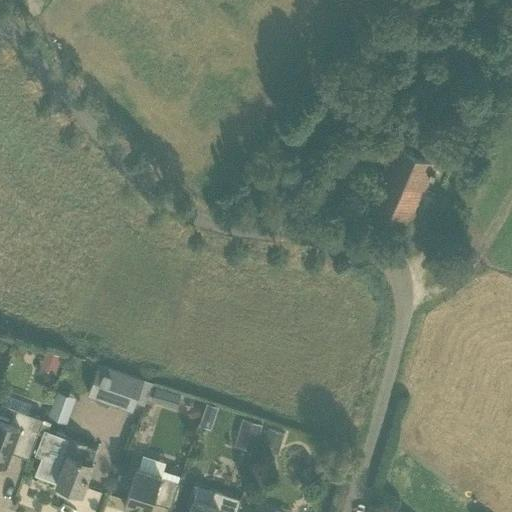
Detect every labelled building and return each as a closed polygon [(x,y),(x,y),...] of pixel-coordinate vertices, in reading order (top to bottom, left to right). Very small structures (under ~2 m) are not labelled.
[(365,215),(405,232),(431,174),(433,175),(435,170),(433,169),(436,161),(395,143),(365,215)] [(55,371),(61,355),(47,350),(41,365),(55,371)] [(99,361),(88,394),(133,410),(136,401),(144,378),(99,361)] [(157,387),(153,400),(178,408),(182,394),(157,387)] [(58,390),(48,415),(55,418),(65,393),(58,390)] [(11,450),(29,457),(44,417),(18,408),(10,420),(0,416),(0,461),(6,464),(11,450)] [(211,428),(215,417),(203,412),(199,424),(211,428)] [(238,434),(258,440),(263,423),(243,417),(238,434)] [(45,427),(35,452),(42,455),(36,472),(57,480),(56,481),(82,491),(94,460),(92,459),(97,447),(45,427)] [(267,433),(264,439),(281,444),(283,438),(285,432),(268,427),(267,433)] [(131,483),(124,506),(127,507),(140,511),(149,511),(154,501),(160,502),(171,506),(180,480),(168,477),(162,475),(162,474),(166,461),(143,454),(139,466),(137,466),(131,483)] [(194,497),(189,511),(236,511),(242,497),(216,489),(215,489),(194,482),(194,497)]
